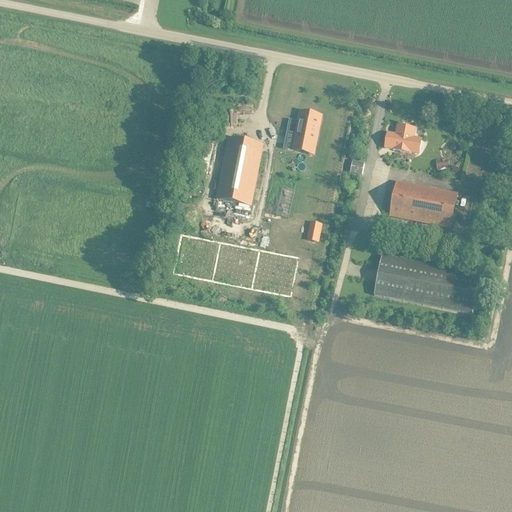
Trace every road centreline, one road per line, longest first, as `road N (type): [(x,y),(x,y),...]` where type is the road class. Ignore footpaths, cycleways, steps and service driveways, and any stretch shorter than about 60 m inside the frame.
road 1 (unclassified): [(511,101),(0,2)]
road 2 (unknown): [(276,56),(264,122),(274,159),(256,225)]
